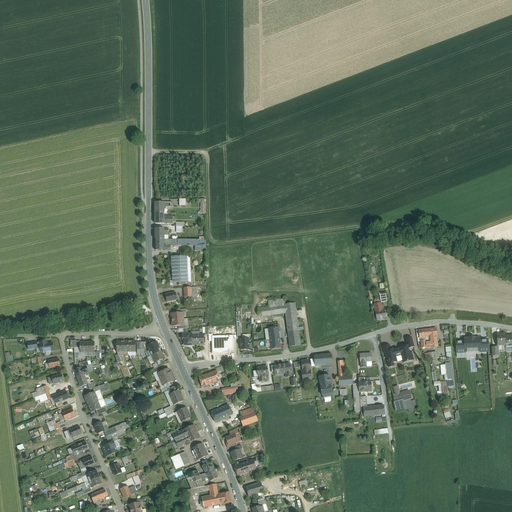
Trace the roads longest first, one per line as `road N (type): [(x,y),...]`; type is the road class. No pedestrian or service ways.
road 1 (residential): [(183,371),(313,351),(426,321),(511,328)]
road 2 (secondary): [(163,327),(148,268),(145,0)]
road 3 (residential): [(60,334),(83,419),(123,511)]
road 4 (secondary): [(243,511),(183,371)]
